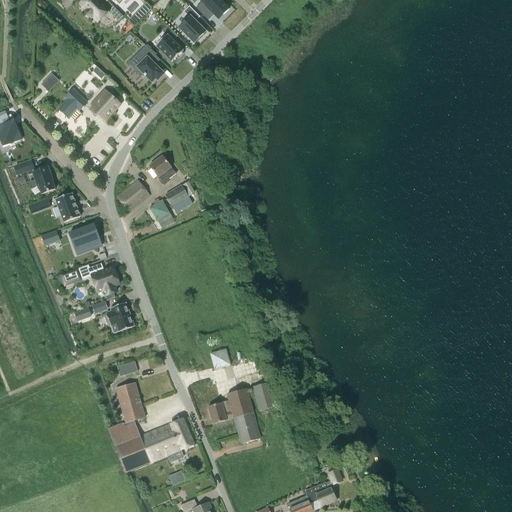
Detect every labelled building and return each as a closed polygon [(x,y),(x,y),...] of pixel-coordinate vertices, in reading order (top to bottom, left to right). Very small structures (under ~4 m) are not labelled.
[(98,23),(109,11),(97,0),(84,0),(82,2),(82,3),(80,5),(87,12),(86,13),(91,19),(92,17),(98,23)] [(228,10),(218,0),(204,0),(196,9),(207,19),(212,13),(219,20),(228,10)] [(199,17),(189,7),(184,13),(190,18),(179,28),(194,43),(194,44),(205,32),(195,22),(199,17)] [(115,9),(110,14),(118,22),(123,17),(115,9)] [(133,27),(143,18),(137,13),(128,22),(133,27)] [(121,30),(126,35),(133,28),(129,23),(121,30)] [(167,36),(156,47),(172,63),(177,58),(178,60),(184,54),(182,53),(183,52),(167,36)] [(135,58),(141,65),(135,70),(142,76),(143,75),(145,76),(144,76),(146,77),(152,83),(156,79),(158,81),(164,75),(151,61),(156,56),(146,47),(135,58)] [(52,75),(42,85),(49,92),(59,82),(52,75)] [(68,101),(59,110),(68,118),(77,109),(79,112),(87,103),(73,90),(65,98),(68,101)] [(105,93),(91,107),(94,110),(92,112),(105,124),(112,117),(111,115),(120,105),(115,101),(117,99),(108,91),(105,94),(105,93)] [(22,140),(14,122),(0,127),(0,140),(3,148),(22,140)] [(163,157),(150,167),(158,178),(159,178),(164,184),(169,180),(176,175),(171,168),(163,157)] [(31,162),(22,165),(14,168),(17,175),(24,172),(34,169),(31,162)] [(32,173),(38,188),(39,188),(41,195),(48,193),(49,193),(55,190),(52,182),(53,182),(48,168),(32,173)] [(128,212),(150,196),(138,181),(127,190),(117,198),(128,212)] [(176,214),(193,204),(182,186),(166,196),(176,214)] [(72,194),(55,201),(64,224),(80,218),(72,194)] [(49,206),(47,200),(34,204),(37,211),(49,206)] [(162,229),(174,222),(169,214),(162,202),(151,209),(162,229)] [(95,226),(69,235),(73,246),(80,243),(83,252),(102,245),(95,226)] [(57,232),(41,237),(45,247),(60,241),(57,232)] [(89,269),(92,277),(98,293),(103,291),(106,297),(113,294),(117,293),(115,287),(119,285),(117,280),(115,274),(113,269),(104,272),(101,265),(89,269)] [(77,271),(61,276),(65,286),(81,281),(77,271)] [(95,314),(107,309),(105,303),(93,307),(95,314)] [(126,304),(110,309),(111,310),(112,312),(107,314),(106,314),(111,327),(116,325),(119,332),(119,333),(135,327),(134,327),(126,304)] [(77,322),(91,318),(88,309),(75,314),(77,322)] [(215,370),(232,365),(227,349),(211,354),(215,370)] [(131,375),(138,373),(135,363),(128,365),(131,375)] [(259,412),(276,407),(270,383),(252,388),(259,412)] [(126,424),(145,418),(135,384),(116,390),(126,424)] [(247,390),(227,395),(232,411),(234,419),(241,445),(261,439),(247,390)] [(222,404),(208,407),(213,425),(227,421),(234,419),(232,411),(224,413),(222,404)] [(123,424),(109,430),(110,434),(126,473),(150,463),(181,451),(195,446),(183,420),(170,425),(140,438),(132,441),(127,427),(124,428),(123,424)] [(332,482),(334,486),(342,482),(337,470),(329,474),(332,482)] [(173,486),(187,481),(183,471),(170,476),(173,486)] [(332,482),(327,484),(326,483),(305,492),(307,495),(311,504),(318,501),(320,507),(336,501),(331,489),(329,490),(328,488),(334,486),(332,482)] [(290,511),(313,511),(307,497),(288,505),(290,511)] [(192,511),(212,511),(209,503),(198,508),(195,500),(180,506),(182,511),(189,511),(192,511)]
